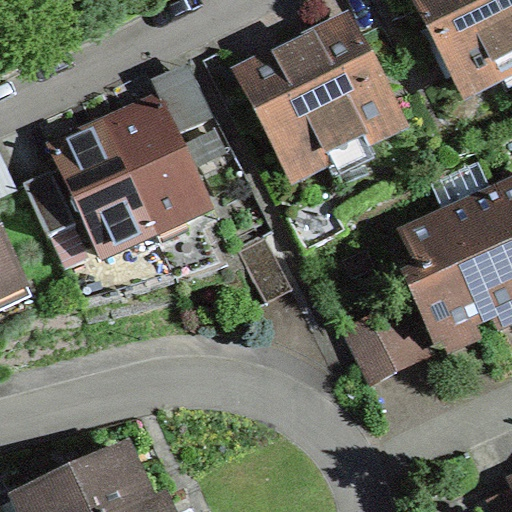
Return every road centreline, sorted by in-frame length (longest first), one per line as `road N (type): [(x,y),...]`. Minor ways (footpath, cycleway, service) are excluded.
road 1 (residential): [(349,464),(305,417),(249,395),(177,384),(0,425)]
road 2 (residential): [(0,109),(238,0)]
road 3 (residential): [(349,464),(511,392)]
